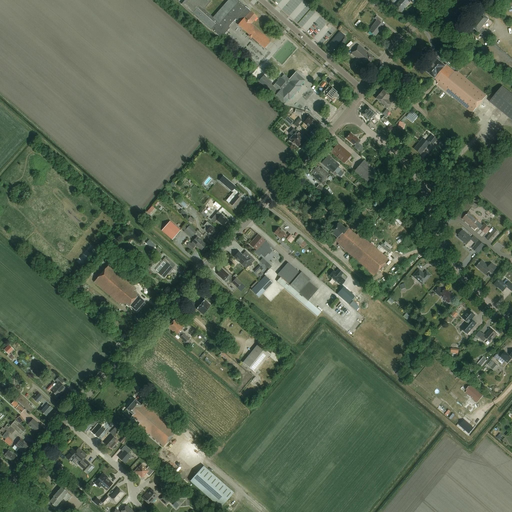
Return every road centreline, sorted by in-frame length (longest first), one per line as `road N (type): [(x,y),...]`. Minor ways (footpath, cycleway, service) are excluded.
road 1 (secondary): [(65,420),(263,204)]
road 2 (unclassified): [(511,322),(451,266),(409,170),(347,111)]
road 3 (unclassified): [(363,90),(262,0)]
road 4 (secondary): [(263,204),(347,111)]
road 5 (unclassified): [(360,281),(263,204)]
road 6 (residential): [(144,482),(133,496),(123,472),(65,420)]
